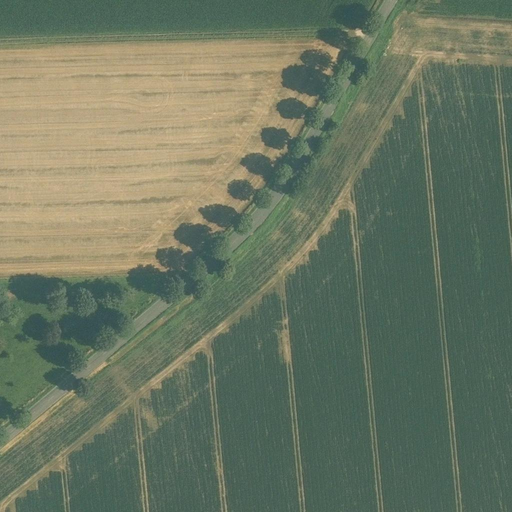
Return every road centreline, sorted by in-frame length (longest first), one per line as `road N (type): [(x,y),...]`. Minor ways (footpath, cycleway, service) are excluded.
road 1 (secondary): [(394,0),(251,226),(0,441)]
road 2 (track): [(0,44),(375,34)]
